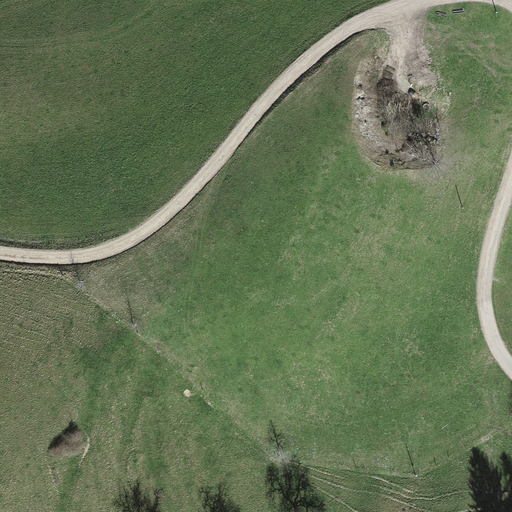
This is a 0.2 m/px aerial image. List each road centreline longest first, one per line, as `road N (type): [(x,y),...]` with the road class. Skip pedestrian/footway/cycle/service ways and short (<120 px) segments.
road 1 (track): [(0,259),(52,263),(136,244),(192,197),(302,68),(411,7),(450,0)]
road 2 (track): [(511,170),(484,319)]
